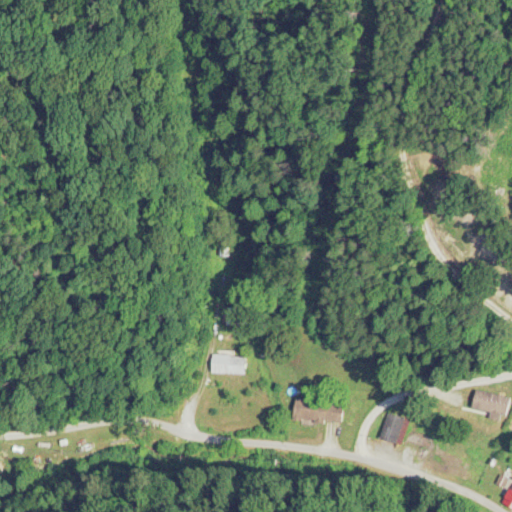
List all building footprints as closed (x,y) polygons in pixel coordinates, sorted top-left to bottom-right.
[(246,355),(212,355),(212,373),(246,373),(246,355)] [(506,418),(511,399),(475,389),(470,407),(506,418)] [(343,402),(295,399),(294,421),(342,424),(343,402)] [(402,445),(410,420),(388,413),(381,438),(402,445)] [(511,484),(500,502),(511,509),(511,484)]
